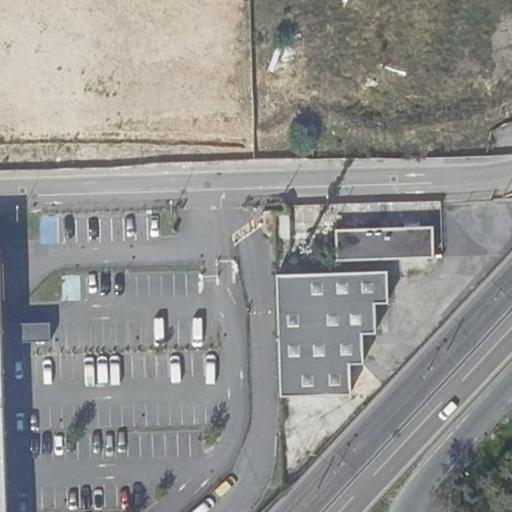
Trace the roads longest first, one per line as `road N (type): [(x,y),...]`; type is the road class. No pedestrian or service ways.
road 1 (trunk): [(511,338),(347,511)]
road 2 (trunk): [(407,511),(511,382)]
